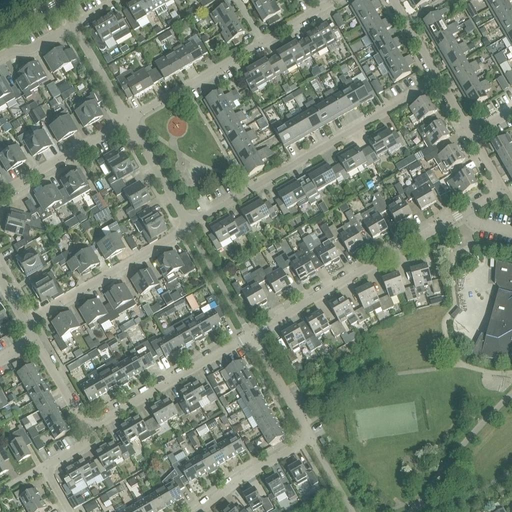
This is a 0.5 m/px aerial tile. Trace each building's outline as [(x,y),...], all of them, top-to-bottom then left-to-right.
[(155,11),(148,0),(138,0),(137,1),(146,16),(155,11)] [(167,11),(164,5),(161,0),(148,0),(155,11),(158,16),(167,11)] [(213,0),(205,0),(201,3),(204,9),(214,2),(213,0)] [(260,0),(253,4),(258,13),(274,5),(273,4),(270,0),(260,0)] [(356,17),(380,4),(377,0),(376,0),(370,4),(368,0),(363,0),(350,8),(356,17)] [(408,0),(414,10),(420,7),(426,3),(431,0),(430,0),(408,0)] [(484,0),(490,9),(505,0),(484,0)] [(495,18),(511,9),(509,4),(511,1),(511,0),(505,0),(490,9),(495,18)] [(146,16),(137,1),(127,7),(129,9),(123,13),(134,31),(140,27),(138,24),(147,18),(146,16)] [(234,15),(228,5),(225,7),(222,1),(211,8),(215,13),(211,15),(217,25),(219,24),(234,15)] [(273,4),(274,5),(258,13),(264,23),(267,22),(270,27),(281,21),(277,15),(281,13),(275,3),(273,4)] [(361,27),(378,17),(375,12),(382,8),(380,4),(356,17),(361,27)] [(471,5),(466,8),(473,19),(478,16),(471,5)] [(192,9),(194,14),(200,11),(197,6),(192,9)] [(194,14),(192,9),(186,12),(189,17),(194,14)] [(422,23),(427,33),(444,23),(441,18),(448,14),(445,9),(443,11),(439,13),(422,23)] [(501,28),(511,21),(511,9),(495,18),(501,28)] [(103,21),(113,38),(116,42),(131,33),(120,15),(114,18),(113,15),(103,21)] [(234,15),(219,24),(224,32),(225,33),(239,24),(234,15)] [(333,18),(340,29),(345,26),(338,15),(333,18)] [(176,25),(181,22),(178,17),(173,20),(176,25)] [(367,36),(390,23),(388,18),(381,22),(378,17),(361,27),(367,36)] [(173,20),(167,23),(170,28),(176,25),(173,20)] [(89,32),(100,50),(101,51),(103,51),(105,50),(106,48),(106,46),(104,43),(113,38),(103,21),(93,26),(95,29),(89,32)] [(506,37),(511,33),(511,21),(501,28),(506,37)] [(372,46),(389,36),(386,31),(393,27),(390,23),(367,36),(372,46)] [(427,33),(433,42),(456,29),(454,24),(447,28),(444,23),(427,33)] [(225,33),(224,32),(222,34),(229,44),(232,41),(235,47),(240,44),(237,39),(245,34),(239,24),(225,33)] [(327,48),(343,39),(334,24),(328,27),(327,25),(317,31),(327,48)] [(160,27),(154,31),(157,36),(163,32),(160,27)] [(433,42),(438,51),(455,42),(452,37),(459,33),(456,29),(433,42)] [(303,41),(312,57),(327,48),(317,31),(308,36),(309,38),(303,41)] [(172,37),(170,32),(164,35),(167,40),(172,37)] [(164,35),(158,38),(161,43),(167,40),(164,35)] [(492,41),(495,47),(506,40),(502,35),(492,41)] [(143,36),(137,39),(140,44),(146,41),(143,36)] [(206,36),(201,39),(204,44),(209,41),(206,36)] [(378,55),(401,42),(399,37),(392,41),(389,36),(372,46),(378,55)] [(121,43),(124,49),(132,45),(128,39),(121,43)] [(184,49),(185,49),(194,64),(203,59),(202,57),(208,54),(202,43),(196,46),(193,41),(183,47),(184,49)] [(297,66),(307,60),(312,57),(303,41),(298,44),(297,43),(287,48),(297,66)] [(379,67),(383,65),(400,55),(397,50),(404,46),(401,42),(378,55),(373,58),(379,67)] [(455,42),(438,51),(444,61),(467,47),(465,43),(458,47),(455,42)] [(185,49),(184,49),(183,47),(182,45),(173,50),(176,54),(184,70),(194,64),(185,49)] [(449,70),(466,61),(463,55),(470,51),(467,47),(444,61),(449,70)] [(71,50),(66,53),(63,48),(53,53),(62,69),(71,64),(75,71),(81,67),(71,50)] [(273,59),(282,74),(297,66),(287,48),(277,54),(278,56),(273,59)] [(62,69),(53,53),(44,59),(53,74),(62,69)] [(500,53),(494,57),(500,66),(505,63),(500,53)] [(166,60),(175,75),(184,70),(176,54),(167,60),(166,60)] [(389,74),(412,60),(410,56),(403,60),(400,55),(383,65),(389,74)] [(153,71),(159,82),(164,79),(165,81),(175,75),(166,60),(167,60),(166,57),(155,63),(158,68),(153,71)] [(267,83),(276,77),(282,74),(273,59),(267,62),(266,60),(257,66),(267,83)] [(412,60),(389,74),(394,84),(411,74),(408,68),(415,64),(412,60)] [(455,80),(478,66),(476,62),(469,66),(466,61),(449,70),(455,80)] [(35,62),(26,66),(37,83),(46,78),(37,63),(36,63),(35,62)] [(505,75),(511,71),(506,62),(505,63),(500,66),(505,75)] [(109,67),(114,74),(117,72),(118,70),(114,64),(109,67)] [(21,79),(16,82),(26,99),(32,96),(30,92),(39,87),(37,83),(26,66),(19,71),(20,73),(18,74),(21,79)] [(253,95),(259,91),(257,88),(267,83),(257,66),(247,71),(248,73),(242,76),(253,95)] [(478,66),(455,80),(460,89),(477,80),(474,74),(481,70),(478,66)] [(132,70),(136,77),(145,93),(154,87),(153,85),(159,82),(153,71),(150,67),(135,75),(132,70)] [(136,77),(132,70),(116,79),(128,100),(134,97),(135,98),(145,93),(136,77)] [(374,76),(369,79),(372,84),(377,81),(374,76)] [(2,79),(0,77),(0,95),(2,99),(11,94),(15,101),(21,98),(15,87),(9,90),(3,78),(2,79)] [(502,77),(497,80),(504,91),(509,89),(502,77)] [(361,105),(371,100),(375,97),(366,80),(355,86),(351,79),(347,82),(361,105)] [(477,80),(460,89),(465,99),(489,85),(486,81),(479,85),(477,80)] [(372,84),(378,95),(383,92),(377,81),(372,84)] [(342,94),(351,111),(361,105),(347,82),(343,84),(347,91),(342,94)] [(54,83),(47,87),(54,99),(60,95),(61,95),(57,88),(54,83)] [(489,85),(465,99),(471,108),(488,99),(484,93),(491,89),(489,85)] [(301,90),(292,95),(295,99),(303,94),(301,90)] [(328,93),(342,116),(351,111),(342,94),(339,90),(334,93),(333,90),(328,93)] [(61,95),(60,95),(64,101),(68,98),(70,96),(67,91),(64,93),(61,95)] [(101,103),(95,92),(89,95),(90,97),(81,102),(93,122),(103,117),(96,106),(101,103)] [(210,111),(233,98),(231,93),(224,97),(221,92),(204,101),(210,111)] [(323,105),(332,122),(342,116),(328,93),(324,95),(328,102),(323,105)] [(215,120),(232,111),(236,108),(233,103),(236,102),(233,98),(210,111),(215,120)] [(414,116),(431,106),(431,105),(427,98),(410,108),(414,116)] [(332,122),(323,105),(318,108),(314,101),(309,104),(323,127),(332,122)] [(39,108),(36,102),(28,107),(31,112),(35,110),(39,108)] [(93,122),(81,102),(72,107),(84,128),(93,122)] [(323,127),(309,104),(305,106),(309,113),(304,116),(314,133),(323,127)] [(414,116),(418,123),(436,113),(435,113),(437,112),(437,110),(435,106),(434,106),(433,105),(431,105),(431,106),(414,116)] [(40,107),(35,110),(41,121),(46,118),(40,107)] [(41,121),(35,110),(31,112),(29,113),(36,124),(41,121)] [(67,137),(77,132),(65,111),(56,117),(59,122),(67,137)] [(215,120),(221,130),(244,116),(242,112),(235,116),(232,111),(215,120)] [(291,114),(304,138),(314,133),(304,116),(299,119),(295,112),(291,114)] [(285,127),(295,143),(304,138),(291,114),(286,117),(290,124),(285,127)] [(226,139),(243,130),(240,124),(247,120),(244,116),(221,130),(226,139)] [(67,137),(59,122),(49,127),(58,143),(67,137)] [(441,122),(427,130),(425,126),(418,130),(424,142),(445,130),(447,129),(446,128),(447,126),(445,122),(443,122),(441,123),(441,122)] [(295,143),(285,127),(280,130),(276,123),(271,126),(285,149),(295,143)] [(7,124),(1,127),(5,133),(11,129),(8,124),(7,124)] [(377,133),(387,152),(389,155),(404,146),(396,132),(391,135),(386,127),(377,133)] [(232,149),(255,135),(253,131),(246,135),(243,130),(226,139),(232,149)] [(428,149),(422,153),(425,158),(438,150),(435,146),(450,137),(445,130),(424,142),(428,149)] [(33,137),(42,152),(51,147),(42,131),(33,137)] [(387,152),(377,133),(367,139),(372,149),(367,151),(374,164),(380,161),(378,157),(387,152)] [(255,135),(232,149),(237,158),(254,149),(251,143),(258,139),(255,135)] [(496,151),(498,154),(511,145),(511,142),(508,136),(495,143),(494,142),(489,145),(493,153),(496,151)] [(42,152),(33,137),(24,142),(33,157),(42,152)] [(5,148),(7,151),(16,167),(26,161),(15,143),(5,148)] [(374,164),(367,151),(362,155),(356,145),(346,151),(357,169),(363,166),(364,169),(374,164)] [(503,164),(511,158),(511,145),(498,154),(503,164)] [(459,147),(457,146),(455,147),(441,155),(438,150),(425,158),(428,163),(435,159),(438,166),(461,153),(460,152),(461,150),(459,147)] [(242,167),(266,154),(264,150),(257,154),(254,149),(237,158),(242,167)] [(16,167),(7,151),(0,155),(0,160),(7,172),(16,167)] [(357,169),(346,151),(337,156),(342,166),(337,169),(344,181),(350,178),(348,175),(357,169)] [(114,152),(107,156),(96,162),(100,168),(104,165),(109,174),(112,172),(127,164),(122,154),(117,157),(114,152)] [(464,162),(463,161),(465,160),(465,159),(463,155),(462,154),(461,153),(438,166),(443,174),(446,175),(449,173),(447,171),(464,162)] [(266,154),(242,167),(248,177),(265,168),(261,162),(268,158),(266,154)] [(414,155),(406,160),(410,166),(417,161),(414,155)] [(508,173),(511,170),(511,158),(503,164),(508,173)] [(344,181),(337,169),(332,172),(326,162),(316,168),(327,187),(337,181),(339,184),(344,181)] [(113,191),(124,185),(121,179),(133,173),(127,164),(112,172),(115,177),(107,181),(113,191)] [(327,187),(316,168),(307,174),(312,183),(307,186),(314,198),(319,195),(318,192),(327,187)] [(70,176),(78,192),(81,197),(91,191),(79,171),(70,176)] [(431,171),(427,174),(433,185),(438,182),(439,182),(435,174),(433,175),(431,171)] [(475,175),(473,171),(471,171),(469,171),(452,181),(456,188),(473,178),(473,179),(475,178),(474,176),(475,175)] [(429,207),(437,202),(431,192),(435,189),(433,185),(427,174),(414,181),(416,184),(429,207)] [(78,192),(70,176),(60,182),(69,197),(78,192)] [(473,178),(456,188),(460,196),(478,186),(473,179),(473,178)] [(296,180),(286,185),(297,204),(307,198),(311,206),(317,203),(314,198),(307,186),(302,189),(296,180)] [(438,182),(433,185),(435,189),(440,198),(445,195),(445,194),(438,182)] [(129,201),(144,193),(139,183),(127,190),(124,185),(113,191),(117,197),(124,193),(129,201)] [(400,184),(395,187),(398,192),(401,193),(404,191),(400,184)] [(404,191),(410,201),(415,199),(422,211),(429,207),(416,184),(404,191)] [(297,204),(286,185),(277,191),(281,199),(276,202),(284,216),(289,213),(287,210),(297,204)] [(44,191),(53,206),(55,211),(68,203),(64,196),(60,198),(53,186),(44,191)] [(36,211),(37,213),(42,222),(52,217),(47,210),(53,206),(44,191),(35,197),(41,208),(36,211)] [(130,220),(141,214),(138,209),(149,202),(144,193),(129,201),(134,210),(127,214),(130,220)] [(389,210),(397,225),(398,225),(399,226),(400,227),(404,225),(405,223),(406,222),(405,221),(395,203),(388,208),(379,193),(374,196),(377,201),(384,213),(389,210)] [(107,208),(99,194),(93,198),(100,211),(107,208)] [(395,203),(405,221),(412,216),(400,196),(393,200),(395,203)] [(250,203),(260,222),(270,216),(272,219),(277,216),(269,202),(264,205),(259,197),(250,203)] [(8,222),(18,224),(25,226),(26,221),(30,222),(31,216),(37,213),(36,211),(30,200),(25,203),(31,214),(27,216),(10,211),(8,222)] [(368,212),(371,217),(381,235),(380,235),(381,236),(383,236),(384,236),(388,234),(389,232),(388,231),(388,230),(380,216),(384,213),(377,201),(372,204),(374,208),(368,212)] [(260,222),(250,203),(240,209),(245,218),(240,221),(247,234),(252,230),(251,227),(260,222)] [(97,206),(90,210),(93,215),(100,212),(97,206)] [(150,215),(147,210),(141,214),(130,220),(133,226),(135,225),(140,234),(146,230),(161,222),(155,212),(150,215)] [(360,227),(354,217),(351,211),(346,215),(351,223),(344,227),(346,231),(357,250),(358,250),(360,250),(364,248),(364,246),(363,245),(364,244),(358,235),(363,232),(360,227)] [(354,217),(360,227),(365,225),(373,239),(380,235),(381,235),(371,217),(368,212),(361,216),(360,214),(354,217)] [(82,213),(77,217),(81,223),(86,220),(82,213)] [(73,226),(78,223),(73,214),(67,217),(73,226)] [(247,234),(240,221),(235,224),(229,215),(219,221),(230,239),(235,236),(237,239),(247,234)] [(115,220),(106,225),(112,236),(106,240),(115,255),(124,249),(118,238),(123,235),(115,220)] [(89,221),(82,225),(85,229),(92,226),(89,221)] [(230,239),(219,221),(210,226),(214,234),(209,237),(217,251),(222,248),(221,245),(230,239)] [(30,228),(25,226),(18,224),(8,222),(5,232),(22,237),(22,236),(24,240),(27,245),(32,242),(28,235),(30,228)] [(161,222),(146,230),(151,240),(166,231),(161,222)] [(357,250),(346,231),(344,227),(337,231),(334,226),(329,229),(336,241),(341,239),(349,253),(350,254),(352,255),(356,253),(356,251),(357,250)] [(340,262),(340,260),(339,259),(340,258),(332,244),(336,241),(329,229),(323,232),(326,237),(320,241),(332,263),(333,264),(334,264),(336,264),(340,262)] [(304,243),(305,243),(312,255),(316,253),(325,267),(332,263),(320,241),(319,240),(314,243),(310,236),(303,240),(304,243)] [(131,237),(126,240),(132,251),(137,248),(131,237)] [(16,252),(24,247),(27,245),(24,240),(13,246),(16,252)] [(115,255),(106,240),(97,245),(106,260),(115,255)] [(21,268),(41,257),(38,251),(40,250),(35,241),(32,242),(27,245),(24,247),(27,252),(16,259),(21,268)] [(292,250),(295,255),(309,278),(310,278),(312,278),(315,276),(316,274),(315,273),(316,272),(307,258),(312,255),(305,243),(304,243),(292,250)] [(90,249),(81,254),(89,270),(90,269),(99,264),(90,249)] [(61,255),(64,260),(66,264),(70,270),(75,267),(80,275),(81,274),(82,276),(85,275),(87,274),(89,273),(91,272),(90,269),(89,270),(81,254),(78,250),(69,255),(67,251),(61,255)] [(178,258),(175,253),(166,258),(175,273),(180,270),(185,277),(196,271),(186,253),(178,258)] [(307,281),(308,279),(309,278),(295,255),(289,259),(286,254),(280,257),(288,269),(292,267),(300,281),(301,281),(302,282),(304,283),(307,281)] [(59,263),(64,260),(61,255),(51,261),(54,266),(59,263)] [(27,277),(42,269),(46,266),(41,257),(21,268),(27,277)] [(274,273),(285,292),(286,292),(287,292),(291,290),(292,288),(291,287),(291,286),(283,272),(288,269),(280,257),(275,260),(280,270),(274,273)] [(175,273),(166,258),(156,263),(165,279),(175,273)] [(471,355),(472,355),(473,354),(477,356),(482,357),(481,358),(485,358),(490,359),(496,359),(497,356),(500,357),(503,355),(505,358),(511,357),(511,356),(511,266),(510,266),(505,264),(497,263),(497,262),(496,262),(495,284),(496,284),(504,294),(500,298),(498,303),(496,308),(494,314),(494,319),(493,325),(494,330),(482,336),(482,335),(482,334),(471,355)] [(421,264),(420,266),(419,266),(424,287),(432,285),(434,295),(440,293),(437,281),(432,282),(427,266),(426,264),(425,263),(421,264)] [(416,266),(412,267),(411,268),(411,270),(415,287),(410,288),(414,300),(420,298),(418,295),(425,293),(424,287),(419,266),(417,267),(416,266)] [(283,294),(283,293),(285,292),(274,273),(271,268),(264,272),(262,268),(257,272),(263,283),(268,280),(276,295),(277,295),(278,296),(279,297),(283,294)] [(141,275),(150,291),(155,288),(157,291),(162,289),(151,270),(141,275)] [(36,294),(56,282),(51,272),(31,284),(36,294)] [(246,282),(249,287),(260,306),(261,306),(263,306),(267,304),(267,302),(266,301),(267,300),(258,286),(263,283),(257,272),(251,275),(253,278),(246,282)] [(392,273),(391,275),(390,275),(398,296),(405,293),(408,302),(414,300),(410,288),(405,290),(399,274),(398,274),(398,273),(396,272),(392,273)] [(150,291),(141,275),(132,281),(141,296),(150,291)] [(398,296),(390,275),(389,276),(387,275),(383,277),(383,278),(383,280),(389,296),(384,298),(389,310),(394,307),(391,298),(398,296)] [(41,303),(52,297),(54,300),(64,295),(56,282),(36,294),(41,303)] [(260,306),(249,287),(243,291),(238,282),(232,286),(239,297),(243,294),(252,309),(253,309),(253,310),(255,311),(259,308),(259,307),(260,306)] [(365,285),(364,287),(363,287),(375,312),(382,309),(383,312),(389,310),(384,298),(379,300),(371,285),(370,284),(368,283),(365,285)] [(113,288),(115,291),(115,290),(127,311),(136,305),(125,285),(124,286),(122,284),(120,285),(118,286),(116,287),(113,288)] [(375,312),(363,287),(362,288),(360,287),(356,289),(356,291),(356,292),(356,293),(363,308),(359,311),(365,322),(370,319),(368,315),(375,312)] [(115,290),(115,291),(106,296),(113,307),(109,310),(115,320),(120,317),(119,316),(127,311),(115,290)] [(162,296),(168,307),(175,303),(171,296),(169,292),(162,296)] [(178,292),(171,296),(175,303),(182,299),(178,292)] [(206,299),(210,306),(216,302),(212,296),(206,299)] [(339,299),(338,300),(337,301),(348,320),(355,316),(359,325),(365,322),(359,311),(354,313),(346,298),(345,299),(344,297),(342,297),(339,299)] [(441,297),(431,299),(433,305),(443,302),(441,297)] [(194,299),(189,302),(194,311),(199,308),(194,299)] [(99,300),(89,305),(98,321),(101,326),(109,321),(110,323),(115,320),(109,310),(105,312),(99,300)] [(183,301),(174,306),(177,311),(186,306),(183,301)] [(348,320),(337,301),(336,302),(334,301),(331,303),(330,305),(331,307),(330,307),(339,322),(334,324),(341,335),(346,332),(341,324),(348,320)] [(209,313),(204,316),(213,331),(222,326),(219,321),(225,317),(216,302),(210,306),(206,308),(209,313)] [(93,324),(98,321),(89,305),(80,311),(91,330),(95,328),(93,324)] [(155,316),(154,316),(148,305),(143,308),(149,319),(155,316)] [(459,308),(451,316),(455,319),(462,311),(459,308)] [(314,313),(314,314),(313,315),(324,334),(330,330),(335,339),(341,335),(334,324),(330,327),(321,312),(321,313),(320,311),(318,311),(314,313)] [(71,312),(62,318),(71,333),(80,328),(71,312)] [(3,314),(0,315),(0,328),(8,324),(3,314)] [(324,334),(313,315),(312,316),(310,315),(306,317),(306,319),(307,321),(306,321),(315,336),(310,338),(316,349),(322,346),(317,338),(324,334)] [(182,322),(185,327),(194,342),(197,340),(198,342),(200,342),(205,339),(204,337),(203,337),(195,321),(192,316),(182,322)] [(213,331),(204,316),(195,321),(203,337),(204,337),(213,331)] [(53,323),(59,335),(54,338),(62,352),(68,349),(64,342),(73,337),(71,333),(62,318),(53,323)] [(185,347),(194,342),(185,327),(182,322),(173,327),(176,332),(185,347)] [(290,327),(290,328),(289,329),(300,348),(306,344),(311,352),(316,349),(310,338),(305,341),(297,326),(296,327),(296,325),(294,325),(290,327)] [(300,348),(289,329),(287,330),(286,329),(282,331),(282,333),(282,335),(290,350),(286,352),(292,363),(298,360),(293,352),(300,348)] [(134,334),(138,340),(143,337),(139,330),(134,334)] [(185,347),(176,332),(167,338),(175,353),(185,347)] [(85,340),(91,351),(96,348),(90,337),(85,340)] [(157,343),(154,338),(149,341),(150,344),(157,356),(163,353),(166,358),(175,353),(167,338),(157,343)] [(137,355),(146,370),(155,364),(152,359),(157,356),(150,344),(145,347),(147,349),(137,355)] [(134,350),(130,353),(133,357),(128,360),(136,375),(146,370),(137,355),(134,350)] [(106,366),(109,371),(118,386),(121,384),(122,386),(123,386),(129,383),(127,381),(118,365),(115,360),(106,366)] [(127,381),(136,375),(128,360),(118,365),(127,381)] [(78,361),(67,367),(71,373),(81,367),(78,361)] [(244,361),(243,361),(241,362),(241,361),(220,373),(226,383),(246,371),(245,369),(247,368),(247,366),(244,361)] [(16,374),(22,383),(37,375),(31,365),(16,374)] [(118,386),(109,371),(106,366),(97,371),(108,391),(118,386)] [(108,391),(97,371),(87,376),(90,382),(99,397),(108,391)] [(251,373),(249,373),(248,374),(246,371),(226,383),(231,392),(236,389),(252,380),(254,379),(251,373)] [(22,383),(27,393),(43,384),(37,375),(22,383)] [(211,375),(207,377),(213,389),(218,386),(211,375)] [(236,389),(242,398),(257,390),(252,380),(236,389)] [(89,402),(99,397),(90,382),(81,387),(89,402)] [(208,398),(209,401),(211,404),(217,401),(209,387),(203,390),(199,383),(196,384),(195,383),(194,382),(188,385),(199,403),(208,398)] [(47,386),(46,386),(44,386),(43,384),(27,393),(33,402),(48,393),(51,392),(47,386)] [(179,404),(185,415),(186,416),(201,408),(199,403),(188,385),(183,389),(182,390),(183,392),(180,394),(184,401),(179,404)] [(242,398),(247,408),(262,399),(257,390),(242,398)] [(33,402),(38,411),(53,403),(48,393),(33,402)] [(0,410),(8,406),(2,394),(0,395),(0,410)] [(247,408),(253,417),(268,408),(262,399),(247,408)] [(174,407),(170,400),(166,402),(166,400),(164,400),(158,403),(169,421),(178,415),(180,418),(185,415),(179,404),(174,407)] [(38,411),(44,421),(59,412),(53,403),(38,411)] [(169,421),(158,403),(153,406),(153,408),(153,409),(150,411),(154,418),(149,421),(155,432),(161,429),(159,426),(169,421)] [(253,417),(258,427),(273,418),(268,408),(253,417)] [(10,410),(3,414),(6,420),(13,416),(10,410)] [(44,421),(49,430),(64,421),(59,412),(44,421)] [(129,420),(139,438),(142,443),(152,437),(150,435),(155,432),(149,421),(144,424),(140,417),(137,419),(136,417),(134,417),(129,420)] [(26,418),(21,421),(24,427),(29,424),(26,418)] [(258,427),(263,436),(279,427),(273,418),(258,427)] [(129,420),(123,423),(123,425),(124,426),(121,428),(125,435),(119,438),(124,447),(126,449),(130,446),(131,446),(130,443),(139,438),(129,420)] [(70,431),(64,421),(49,430),(55,440),(70,431)] [(212,422),(206,425),(209,430),(214,427),(212,422)] [(206,425),(196,430),(200,437),(209,432),(206,425)] [(33,427),(27,431),(32,440),(38,436),(33,427)] [(284,437),(279,427),(263,436),(269,445),(284,437)] [(29,442),(22,429),(12,435),(16,441),(8,446),(18,463),(31,456),(24,445),(29,442)] [(53,447),(66,440),(64,435),(50,442),(53,447)] [(227,441),(236,456),(246,451),(237,435),(227,441)] [(32,440),(38,451),(44,448),(38,437),(32,440)] [(193,437),(189,439),(194,448),(198,446),(193,437)] [(215,441),(206,446),(209,452),(218,467),(227,462),(218,446),(215,441)] [(236,456),(227,441),(218,446),(227,462),(236,456)] [(104,446),(114,464),(123,458),(125,461),(131,458),(126,449),(124,447),(119,450),(115,443),(112,445),(111,443),(109,443),(104,446)] [(250,444),(246,446),(251,453),(255,450),(251,443),(250,444)] [(0,475),(8,471),(2,460),(7,457),(0,444),(0,475)] [(117,468),(114,464),(104,446),(98,449),(98,451),(99,452),(96,454),(100,461),(95,464),(101,475),(104,481),(112,476),(110,472),(117,468)] [(130,446),(126,449),(131,458),(136,454),(131,446),(130,446)] [(199,457),(208,472),(210,475),(216,471),(214,469),(218,467),(209,452),(199,457)] [(176,464),(178,462),(175,457),(173,454),(167,457),(172,465),(176,464)] [(172,466),(174,468),(175,471),(176,472),(180,479),(185,476),(189,483),(199,478),(190,462),(187,457),(172,466)] [(199,478),(208,472),(199,457),(190,462),(199,478)] [(76,465),(84,481),(86,483),(101,475),(95,464),(89,467),(85,460),(76,465)] [(289,469),(292,476),(291,476),(294,481),(295,480),(298,486),(308,480),(312,487),(318,483),(312,472),(307,475),(300,463),(299,463),(298,462),(297,462),(289,466),(289,467),(290,469),(289,469)] [(84,481),(76,465),(66,471),(70,478),(65,481),(69,488),(71,492),(77,489),(75,486),(84,481)] [(152,466),(146,469),(149,474),(155,470),(152,466)] [(180,479),(176,472),(175,471),(162,483),(165,488),(174,503),(184,498),(180,491),(185,488),(180,479)] [(266,482),(270,489),(269,489),(271,494),(272,493),(273,494),(275,498),(285,493),(290,500),(296,496),(290,485),(285,488),(277,476),(276,476),(276,475),(274,475),(267,479),(266,480),(267,482),(266,482)] [(128,482),(132,488),(138,485),(134,478),(128,482)] [(111,480),(106,483),(109,489),(114,486),(111,480)] [(119,494),(125,490),(122,485),(116,489),(119,494)] [(26,508),(41,499),(36,489),(29,493),(25,488),(14,494),(18,500),(20,498),(26,508)] [(156,494),(165,509),(174,503),(165,488),(156,494)] [(243,495),(247,502),(246,502),(249,507),(250,506),(251,508),(253,511),(263,506),(266,511),(268,511),(273,509),(267,498),(262,501),(255,489),(254,489),(253,488),(252,488),(244,492),(244,493),(244,495),(243,495)] [(110,492),(113,498),(119,494),(116,489),(110,492)] [(147,499),(154,511),(159,511),(165,509),(156,494),(147,499)] [(100,498),(104,504),(110,501),(106,495),(100,498)] [(75,497),(68,500),(74,510),(80,506),(77,500),(75,497)] [(40,511),(47,508),(41,499),(26,508),(28,511),(40,511)] [(141,511),(154,511),(147,499),(137,504),(141,511)]
